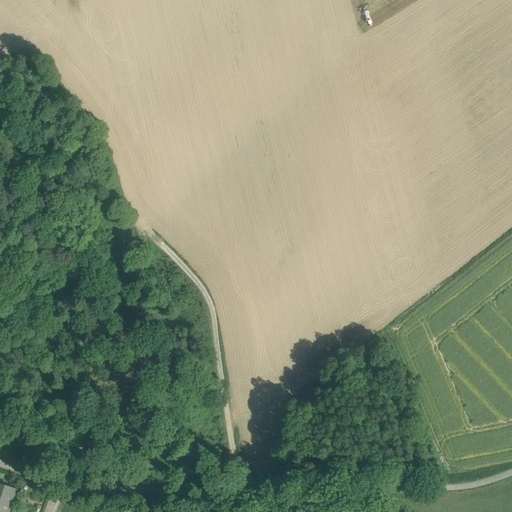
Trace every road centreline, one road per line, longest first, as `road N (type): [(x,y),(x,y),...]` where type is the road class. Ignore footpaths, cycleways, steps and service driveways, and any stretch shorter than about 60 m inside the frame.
road 1 (unclassified): [(0,463),(60,486),(205,493),(357,475),(472,485),(511,472)]
road 2 (track): [(240,492),(208,297),(140,223)]
